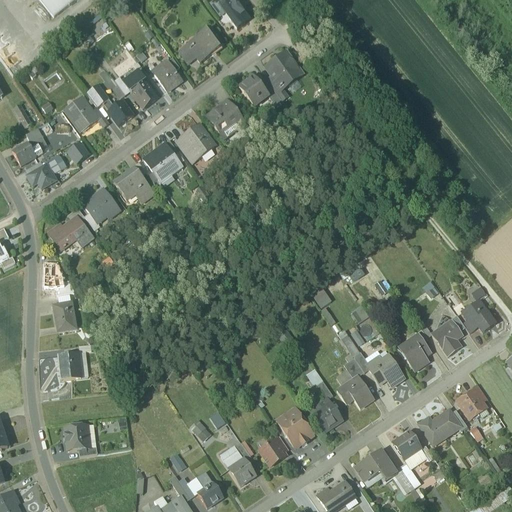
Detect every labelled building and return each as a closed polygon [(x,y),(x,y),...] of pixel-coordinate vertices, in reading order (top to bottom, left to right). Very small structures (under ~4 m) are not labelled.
[(37,0),(53,19),(77,0),(37,0)] [(218,0),(212,5),(213,6),(212,9),(219,17),(221,17),(225,14),(220,8),(219,7),(222,5),(218,0)] [(228,0),(222,5),(219,7),(220,8),(225,14),(237,30),(237,31),(245,25),(245,24),(243,21),(247,18),(240,10),(244,7),(243,7),(238,0),(228,0)] [(94,31),(106,23),(101,15),(89,23),(94,31)] [(211,30),(179,54),(188,66),(196,60),(200,65),(223,47),(211,30)] [(286,55),(265,70),(271,79),(281,93),(282,92),(280,90),(290,83),(291,85),(292,85),(291,83),(300,76),(302,78),(302,77),(286,55)] [(138,66),(132,58),(126,63),(132,71),(138,66)] [(172,61),(167,65),(170,69),(170,68),(174,74),(179,71),(172,61)] [(174,74),(170,68),(170,69),(162,75),(159,71),(152,76),(166,95),(173,90),(172,89),(180,83),(174,74)] [(253,78),(238,89),(252,107),(266,97),(261,89),(253,78)] [(281,93),(271,79),(266,83),(267,85),(276,96),(281,93)] [(139,81),(127,90),(130,95),(131,97),(144,88),(139,81)] [(267,85),(261,89),(266,97),(268,99),(269,101),(276,96),(267,85)] [(144,88),(131,97),(142,112),(157,101),(146,86),(144,88)] [(105,99),(97,88),(86,96),(97,111),(102,107),(99,103),(105,99)] [(125,88),(120,92),(125,99),(130,95),(127,90),(125,88)] [(118,90),(113,93),(120,103),(125,99),(120,92),(118,90)] [(230,98),(219,107),(221,110),(226,116),(233,111),(235,114),(240,111),(230,98)] [(114,111),(105,99),(99,103),(102,107),(108,115),(114,111)] [(97,121),(82,101),(66,113),(77,127),(75,128),(82,137),(98,125),(99,124),(97,121)] [(108,115),(107,115),(118,130),(133,119),(122,105),(114,111),(108,115)] [(30,125),(21,110),(16,113),(25,128),(30,125)] [(226,116),(221,110),(215,115),(214,114),(207,120),(222,141),(236,130),(239,134),(246,130),(235,114),(233,111),(226,116)] [(101,117),(97,121),(99,124),(98,125),(103,131),(109,127),(101,117)] [(214,150),(198,129),(182,140),(185,144),(184,144),(198,162),(214,150)] [(37,132),(25,138),(29,145),(29,146),(34,143),(35,143),(41,139),(37,132)] [(35,143),(34,143),(38,149),(39,151),(46,147),(41,139),(35,143)] [(198,162),(184,144),(185,144),(182,140),(177,144),(193,165),(198,162)] [(34,143),(29,146),(29,145),(27,146),(31,153),(38,149),(34,143)] [(178,155),(169,143),(163,147),(166,151),(166,150),(173,159),(178,155)] [(27,146),(12,155),(20,169),(35,161),(35,160),(31,153),(27,146)] [(67,156),(76,168),(89,158),(80,146),(67,156)] [(38,149),(31,153),(35,160),(42,156),(39,151),(38,149)] [(166,151),(155,158),(153,155),(143,162),(153,175),(158,182),(168,175),(170,178),(181,170),(179,167),(173,159),(166,150),(166,151)] [(178,155),(173,159),(179,167),(184,163),(178,155)] [(56,162),(61,172),(66,169),(61,159),(56,162)] [(146,176),(138,166),(129,172),(137,183),(141,180),(146,176)] [(46,168),(27,180),(31,187),(36,184),(41,193),(56,185),(46,168)] [(141,180),(137,183),(129,172),(125,176),(126,177),(114,186),(126,202),(133,197),(141,207),(152,199),(144,189),(147,187),(141,180)] [(153,175),(148,178),(153,185),(158,182),(153,175)] [(202,189),(196,193),(204,203),(209,199),(202,189)] [(103,192),(96,197),(98,200),(84,210),(89,216),(95,225),(96,225),(107,216),(110,221),(120,214),(103,192)] [(77,211),(67,219),(72,225),(75,229),(80,225),(85,221),(84,220),(77,211)] [(95,225),(89,216),(84,220),(85,221),(94,234),(100,229),(96,225),(95,225)] [(63,232),(60,228),(48,237),(60,253),(75,242),(82,251),(93,242),(80,225),(75,229),(72,225),(63,232)] [(0,245),(9,241),(4,232),(0,234),(0,245)] [(0,266),(1,266),(9,262),(4,252),(2,253),(0,248),(0,266)] [(9,262),(1,266),(4,272),(15,266),(12,261),(9,262)] [(330,304),(321,290),(311,297),(321,311),(330,304)] [(484,296),(480,290),(472,297),(476,303),(484,296)] [(431,292),(427,296),(430,300),(435,297),(431,292)] [(479,304),(462,315),(467,323),(474,333),(478,330),(482,336),(495,327),(479,304)] [(71,305),(59,308),(60,311),(53,312),(58,336),(68,334),(67,330),(75,328),(71,305)] [(351,314),(358,325),(368,318),(361,307),(351,314)] [(326,309),(321,311),(330,327),(334,324),(326,309)] [(462,327),(456,319),(450,323),(452,326),(452,325),(458,334),(464,330),(462,327)] [(450,323),(430,336),(447,360),(457,353),(452,346),(462,339),(458,334),(452,325),(452,326),(450,323)] [(467,323),(462,327),(464,330),(469,337),(474,333),(467,323)] [(428,343),(419,329),(413,333),(417,338),(418,338),(423,346),(428,343)] [(356,332),(351,336),(359,348),(364,344),(356,332)] [(288,333),(280,339),(287,351),(296,345),(288,333)] [(359,356),(348,338),(347,339),(344,334),(338,338),(351,357),(353,360),(359,356)] [(417,338),(399,351),(415,374),(428,365),(420,354),(426,350),(423,346),(418,338),(417,338)] [(96,347),(78,349),(79,355),(82,354),(99,352),(96,347)] [(79,355),(58,358),(61,383),(80,381),(79,370),(81,370),(79,357),(79,355)] [(359,356),(353,360),(364,376),(369,373),(366,368),(368,367),(360,355),(359,356)] [(353,360),(351,357),(345,361),(348,365),(343,368),(347,373),(353,382),(358,379),(358,380),(364,376),(353,360)] [(383,367),(378,360),(368,367),(366,368),(369,373),(377,385),(384,380),(392,390),(404,382),(390,362),(383,367)] [(347,373),(336,381),(342,390),(353,382),(347,373)] [(237,381),(231,375),(224,381),(231,387),(237,381)] [(342,390),(336,394),(346,407),(353,402),(360,412),(374,402),(358,380),(358,379),(353,382),(342,390)] [(333,399),(323,384),(314,390),(324,405),(333,399)] [(477,388),(472,392),(479,403),(485,399),(477,388)] [(472,392),(466,396),(467,398),(457,405),(469,423),(479,416),(478,413),(484,409),(479,403),(472,392)] [(265,396),(256,395),(255,402),(264,404),(265,396)] [(329,405),(312,417),(324,435),(341,424),(329,405)] [(294,414),(287,420),(286,418),(285,419),(286,420),(278,425),(278,424),(277,425),(285,436),(284,439),(287,439),(295,451),(301,447),(302,448),(307,445),(306,443),(312,439),(304,427),(305,425),(302,424),(294,413),(294,414)] [(467,430),(455,413),(450,416),(459,430),(458,431),(460,434),(467,430)] [(217,430),(225,425),(218,414),(210,419),(217,430)] [(449,414),(431,426),(428,422),(419,428),(432,448),(458,431),(459,430),(450,416),(449,414)] [(204,431),(197,423),(190,430),(197,437),(204,431)] [(87,428),(64,431),(67,454),(78,453),(90,451),(87,428)] [(476,428),(469,432),(476,444),(483,440),(476,428)] [(204,431),(197,437),(202,443),(209,436),(204,431)] [(409,435),(392,446),(404,463),(404,462),(420,451),(409,435)] [(275,443),(260,454),(270,469),(285,459),(278,447),(277,447),(275,443)] [(241,445),(234,450),(243,462),(247,467),(253,463),(241,445)] [(433,461),(425,448),(420,452),(426,460),(428,464),(433,461)] [(90,451),(78,453),(79,460),(97,457),(96,450),(90,451)] [(234,450),(230,453),(230,452),(220,459),(228,472),(243,462),(234,450)] [(420,451),(404,462),(406,466),(410,471),(426,460),(420,452),(420,451)] [(382,456),(371,462),(370,461),(355,472),(367,490),(380,482),(379,480),(380,479),(381,478),(384,484),(393,478),(396,476),(394,474),(382,456)] [(176,457),(171,461),(180,474),(188,469),(182,460),(180,462),(176,457)] [(243,462),(228,472),(229,473),(230,472),(234,478),(233,479),(240,489),(255,479),(247,467),(243,462)] [(410,471),(406,466),(399,470),(409,484),(415,479),(410,471)] [(409,484),(399,470),(394,474),(396,476),(393,478),(401,489),(409,484)] [(441,472),(433,478),(437,483),(445,478),(441,472)] [(205,475),(197,481),(204,492),(212,486),(205,475)] [(415,479),(409,484),(413,490),(420,486),(415,479)] [(145,482),(138,482),(137,497),(144,498),(145,482)] [(409,484),(401,489),(405,495),(413,490),(409,484)] [(345,485),(330,495),(327,490),(316,498),(325,511),(337,511),(343,508),(344,508),(343,507),(354,500),(355,501),(355,500),(345,485)] [(223,501),(213,486),(212,486),(204,492),(197,497),(205,509),(212,504),(214,507),(223,501)] [(195,498),(189,489),(183,492),(190,502),(195,498)] [(183,492),(178,496),(180,499),(181,499),(185,505),(190,502),(183,492)] [(12,494),(0,499),(0,511),(17,511),(13,502),(16,501),(12,494)] [(180,499),(173,504),(166,509),(167,511),(189,511),(185,505),(181,499),(180,499)] [(161,501),(154,505),(157,510),(156,510),(157,511),(158,511),(167,511),(166,509),(161,501)]
